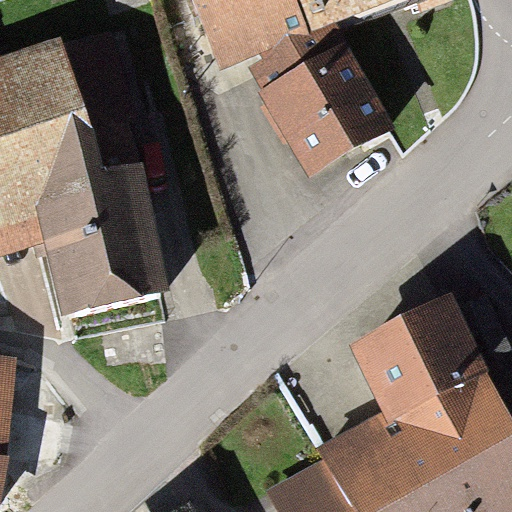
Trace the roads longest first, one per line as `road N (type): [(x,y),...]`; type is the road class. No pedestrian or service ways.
road 1 (residential): [(511,113),(69,511)]
road 2 (track): [(131,452),(22,352),(0,347)]
